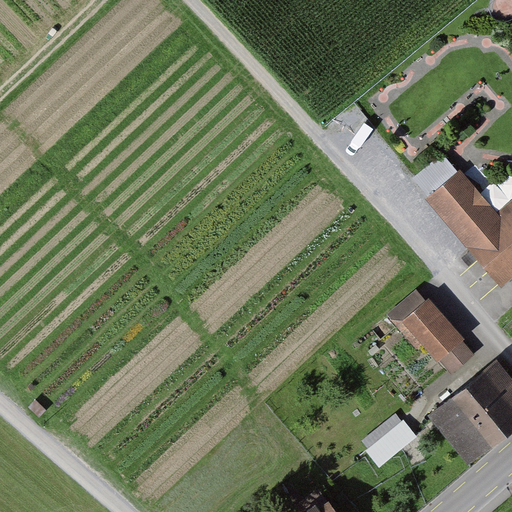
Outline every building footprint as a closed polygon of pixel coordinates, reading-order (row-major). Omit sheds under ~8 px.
[(503,211),(497,216),(457,171),(428,196),(425,199),(465,246),(465,245),(468,248),(483,266),(495,279),(496,279),(501,284),(511,274),(511,200),(502,210),(503,211)] [(405,318),(455,374),(478,353),(429,297),(405,318)] [(430,415),(472,462),(511,427),(511,384),(492,361),(430,415)] [(365,442),(381,462),(414,434),(398,414),(365,442)] [(297,511),(340,511),(325,491),(297,511)]
